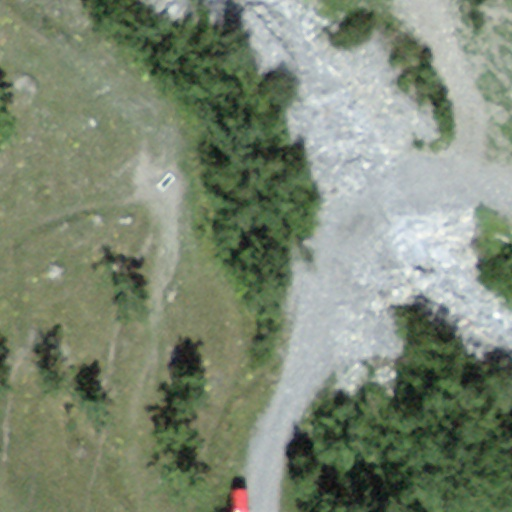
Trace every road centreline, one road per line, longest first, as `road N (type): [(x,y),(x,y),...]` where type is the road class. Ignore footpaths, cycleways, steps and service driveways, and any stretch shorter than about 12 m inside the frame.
road 1 (track): [(511,205),(446,189),(358,240),(280,411),(263,511)]
road 2 (track): [(477,197),(408,0)]
